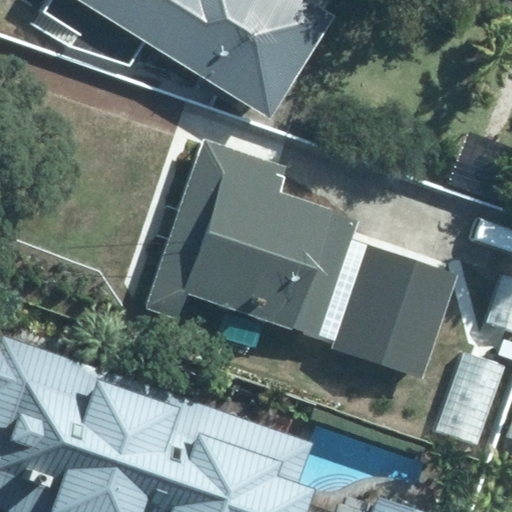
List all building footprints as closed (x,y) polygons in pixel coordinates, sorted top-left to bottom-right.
[(82,0),(263,110),(327,6),(317,0),(82,0)] [(283,158),(199,130),(141,302),(175,313),(183,290),(315,334),(356,212),(275,184),(283,158)] [(441,260),(390,242),(365,315),(417,333),(441,260)] [(295,473),(309,434),(0,329),(0,505),(20,511),(294,511),(307,477),(295,473)] [(438,511),(374,489),(365,511),(438,511)]
